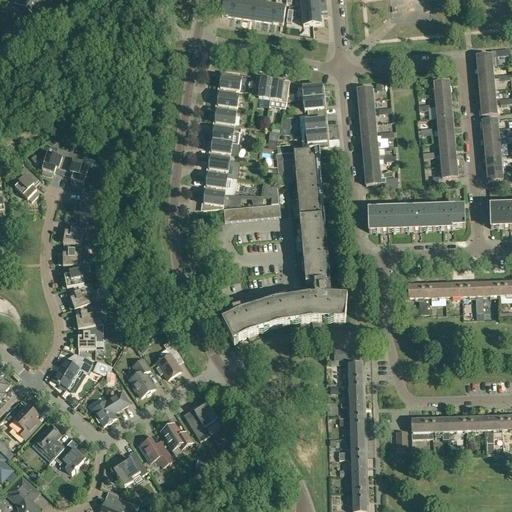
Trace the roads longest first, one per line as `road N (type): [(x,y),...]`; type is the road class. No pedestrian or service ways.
road 1 (tertiary): [(222,369),(188,305),(175,241),(197,37)]
road 2 (residential): [(479,252),(460,64),(342,71)]
road 3 (track): [(0,153),(178,33),(158,0)]
road 4 (residential): [(385,255),(366,254),(357,242),(342,71)]
road 5 (residential): [(33,384),(57,342),(45,267),(59,194)]
road 6 (residential): [(222,369),(279,342),(388,334)]
road 7 (tertiary): [(302,511),(299,490),(222,369)]
road 8 (residential): [(342,71),(197,37)]
road 9 (residential): [(101,447),(222,369)]
road 10 (residential): [(400,383),(417,403),(511,399)]
